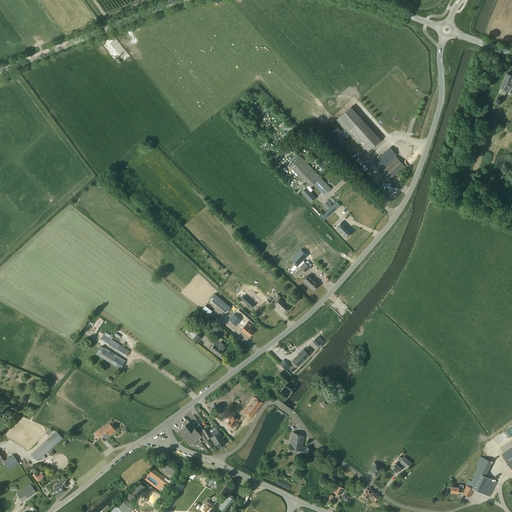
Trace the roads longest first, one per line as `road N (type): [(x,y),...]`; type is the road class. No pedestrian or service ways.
road 1 (tertiary): [(167,422),(302,320),(402,205),(441,101),(443,36)]
road 2 (tertiary): [(0,69),(186,0)]
road 3 (unclassified): [(424,511),(387,499),(275,401)]
